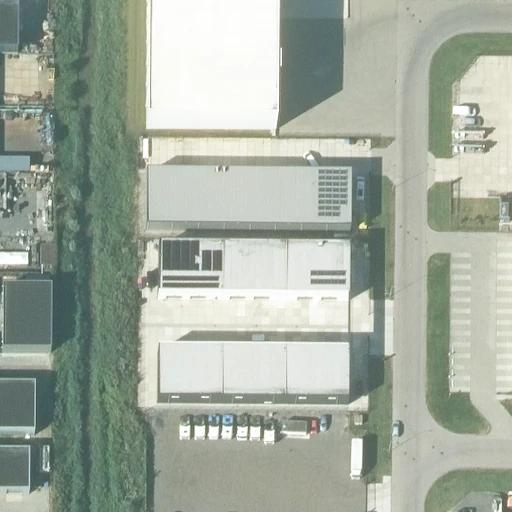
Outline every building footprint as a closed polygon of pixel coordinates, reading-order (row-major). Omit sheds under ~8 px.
[(275,130),(275,0),(146,0),(145,129),(275,130)] [(17,9),(0,9),(0,54),(17,54),(17,9)] [(145,174),(144,231),(349,233),(350,176),(145,174)] [(6,214),(32,221),(41,192),(15,185),(6,214)] [(157,248),(157,300),(348,302),(348,249),(157,248)] [(1,354),(50,354),(50,289),(2,289),(1,354)] [(156,352),(156,404),(347,406),(347,353),(156,352)] [(0,435),(33,436),(33,387),(0,387),(0,435)] [(0,494),(28,495),(28,453),(0,453),(0,494)]
